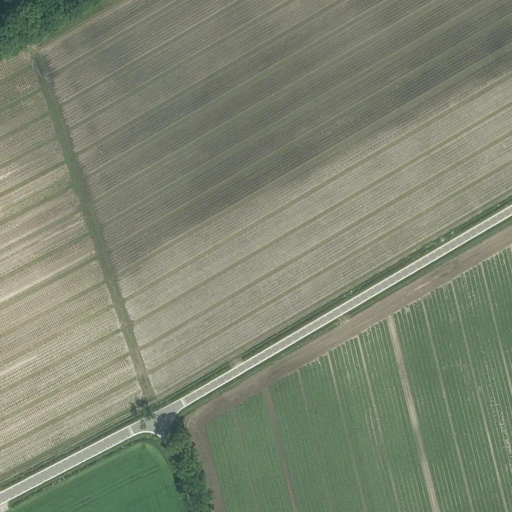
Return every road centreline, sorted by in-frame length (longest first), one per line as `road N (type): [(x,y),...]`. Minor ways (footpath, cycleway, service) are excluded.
road 1 (unclassified): [(158,416),(511,209)]
road 2 (unclassified): [(0,499),(158,416)]
